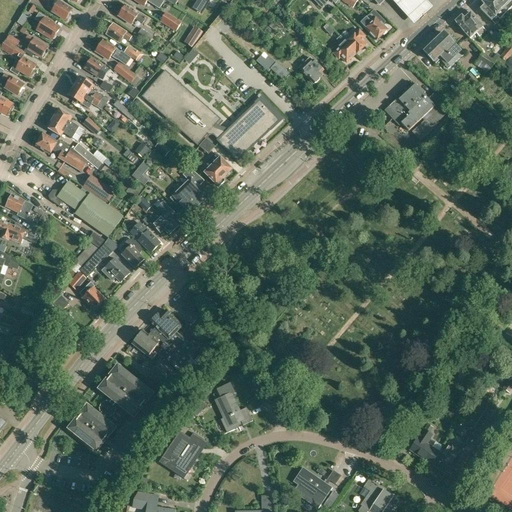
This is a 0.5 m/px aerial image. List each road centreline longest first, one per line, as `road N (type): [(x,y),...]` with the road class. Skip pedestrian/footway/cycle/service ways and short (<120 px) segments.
road 1 (secondary): [(18,450),(140,303),(462,0)]
road 2 (residential): [(201,511),(227,462),(247,446),(286,435),(366,452),(441,499)]
road 3 (residential): [(0,175),(105,0)]
